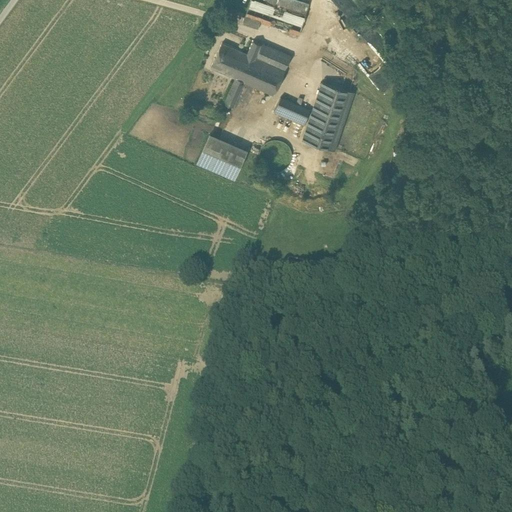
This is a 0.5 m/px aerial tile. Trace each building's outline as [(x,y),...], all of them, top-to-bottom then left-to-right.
[(309,4),(297,0),(250,0),(245,16),(260,22),(299,35),(309,4)] [(260,22),(245,16),(243,23),(258,28),(260,22)] [(235,78),(224,104),(233,108),(245,82),(274,95),(285,71),(291,56),(262,43),(261,44),(253,41),(247,54),(235,78)] [(222,43),(211,67),(235,78),(247,54),(222,43)] [(322,83),(303,141),(334,151),(353,93),(322,83)] [(310,111),(281,98),(274,112),(305,126),(310,111)] [(247,151),(210,135),(198,162),(234,178),(247,151)] [(291,163),(292,157),(291,151),(287,145),(282,142),(275,141),(269,142),(264,146),(261,151),(259,157),(261,163),(264,169),(270,172),(276,173),(282,172),(287,168),(291,163)]
